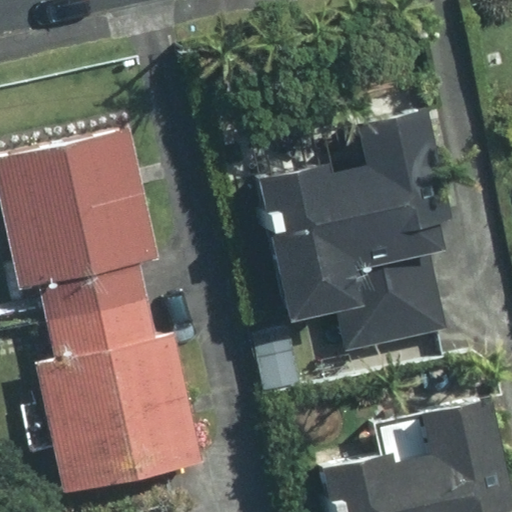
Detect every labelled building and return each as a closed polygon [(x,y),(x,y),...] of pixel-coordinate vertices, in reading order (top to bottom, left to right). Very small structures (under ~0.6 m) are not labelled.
[(422,208),(399,99),(331,114),(339,151),(297,161),(295,151),(223,165),(254,307),(323,292),(334,339),(430,319),(413,241),(420,240),(414,209),(422,208)] [(21,271),(28,304),(126,283),(120,252),(138,248),(113,123),(0,146),(0,253),(5,275),(21,271)] [(136,331),(126,283),(28,304),(38,351),(23,354),(50,480),(181,455),(155,327),(136,331)] [(279,323),(242,332),(252,385),(289,377),(279,323)] [(479,511),(476,499),(489,496),(467,388),(391,404),(400,441),(361,451),(359,437),(292,452),(304,511),(479,511)]
